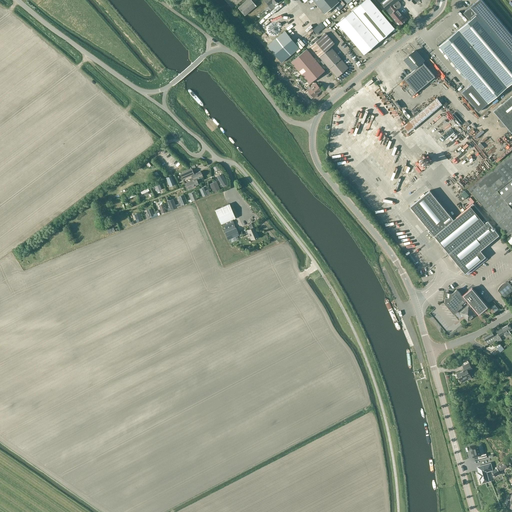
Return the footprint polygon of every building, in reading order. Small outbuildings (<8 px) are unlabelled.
[(244,15),(256,5),(250,0),(246,0),(238,8),(244,15)] [(339,10),(343,7),(337,0),(307,0),(309,2),(310,0),(312,0),(325,14),(335,6),(339,10)] [(379,42),(394,29),(369,0),(365,0),(353,11),(379,42)] [(387,0),(377,0),(387,11),(390,15),(397,23),(397,22),(400,25),(403,22),(404,23),(405,22),(407,20),(398,9),(397,10),(396,9),(396,10),(394,7),(387,0)] [(387,0),(394,7),(396,10),(396,9),(397,10),(398,9),(399,7),(400,7),(400,5),(399,5),(398,4),(399,3),(398,2),(400,0),(408,0),(409,1),(410,0),(414,0),(417,3),(420,0),(387,0)] [(470,20),(440,46),(472,84),(462,92),(479,111),(488,103),(511,82),(511,35),(482,0),(479,0),(464,13),(470,20)] [(364,55),(379,42),(353,11),(337,24),(364,55)] [(285,31),(268,45),(282,62),(299,48),(285,31)] [(319,56),(330,47),(335,43),(326,32),(316,41),(315,39),(308,44),(319,56)] [(337,78),(348,68),(330,47),(319,56),(319,57),(337,78)] [(403,59),(413,70),(425,60),(416,49),(403,59)] [(309,84),(325,71),(306,50),(291,63),(309,84)] [(416,92),(435,76),(423,62),(404,79),(410,85),(405,89),(412,97),(416,93),(416,92)] [(317,95),(322,90),(316,83),(310,87),(311,88),(308,91),(306,93),(311,99),(313,97),(314,98),(318,95),(317,95)] [(377,86),(371,93),(374,96),(380,89),(377,86)] [(511,131),(511,95),(494,110),(511,131)] [(408,131),(442,103),(437,98),(404,126),(408,131)] [(461,130),(474,124),(471,118),(458,124),(461,130)] [(495,123),(492,126),(500,135),(504,132),(495,123)] [(511,153),(469,189),(507,235),(511,231),(511,153)] [(421,160),(426,165),(431,161),(426,156),(421,160)] [(202,176),(201,174),(200,171),(194,174),(192,168),(180,173),(183,179),(192,175),(193,179),(194,180),(196,179),(202,176)] [(217,176),(222,187),(228,183),(222,173),(217,176)] [(167,180),(169,186),(175,184),(171,175),(163,179),(164,181),(167,180)] [(194,180),(193,179),(184,183),(187,190),(196,187),(195,186),(199,184),(196,179),(194,180)] [(210,184),(213,193),(220,190),(216,181),(210,184)] [(153,183),(151,184),(153,189),(155,188),(157,191),(161,189),(159,182),(154,184),(153,183)] [(499,234),(487,220),(472,203),(452,219),(429,190),(410,206),(429,229),(428,231),(433,236),(434,235),(465,273),(466,272),(469,269),(482,259),(485,256),(480,250),(499,234)] [(192,201),(197,199),(193,192),(188,194),(192,201)] [(181,205),(186,203),(183,195),(178,197),(181,205)] [(473,202),(471,199),(469,200),(467,197),(462,199),(466,206),(473,202)] [(167,201),(171,210),(177,208),(173,199),(167,201)] [(221,223),(235,217),(229,203),(215,209),(221,223)] [(247,212),(242,215),(248,225),(254,222),(247,212)] [(233,220),(223,224),(225,229),(224,229),(228,239),(230,242),(236,240),(235,236),(239,234),(236,227),(235,228),(234,225),(233,220)] [(251,239),(258,236),(254,226),(247,229),(245,230),(246,234),(248,233),(251,239)] [(414,241),(411,242),(417,250),(419,248),(414,241)] [(511,287),(511,277),(508,281),(506,281),(504,282),(503,283),(501,284),(500,285),(499,287),(498,289),(497,291),(498,291),(498,289),(503,294),(501,295),(503,295),(504,294),(511,287)] [(445,292),(445,302),(454,313),(458,310),(465,317),(468,321),(476,314),(474,311),(476,310),(479,313),(488,306),(472,287),(463,295),(464,296),(463,296),(457,289),(452,293),(445,292)] [(387,295),(381,298),(398,334),(403,332),(387,295)] [(496,330),(483,337),(485,341),(487,344),(495,340),(496,342),(497,342),(496,339),(500,336),(505,334),(506,337),(511,334),(509,331),(511,329),(509,324),(497,331),(496,330)] [(496,347),(500,352),(504,349),(500,344),(496,347)] [(464,369),(456,373),(460,381),(461,380),(462,383),(468,379),(467,377),(470,375),(468,371),(472,368),(469,363),(463,366),(464,369)] [(510,395),(508,393),(503,388),(498,394),(502,398),(503,397),(505,399),(510,395)] [(477,444),(470,446),(473,458),(474,457),(478,456),(479,460),(487,458),(486,454),(483,454),(481,444),(478,444),(477,444)] [(500,471),(507,467),(504,462),(498,466),(500,471)] [(479,472),(477,472),(479,479),(481,479),(482,483),(489,481),(487,476),(486,477),(484,471),(488,470),(488,471),(492,470),(490,463),(477,467),(479,472)] [(498,467),(491,471),(494,476),(501,472),(498,467)]
